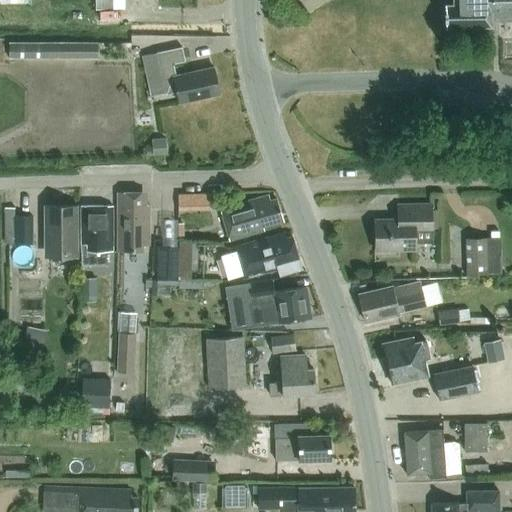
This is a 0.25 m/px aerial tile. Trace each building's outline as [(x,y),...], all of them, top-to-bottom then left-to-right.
[(511,0),(454,0),(455,4),(445,4),(446,26),(492,25),(491,20),(511,19),(511,0)] [(123,23),(123,6),(98,6),(98,23),(123,23)] [(65,59),(65,42),(9,42),(9,58),(65,59)] [(65,42),(65,59),(98,59),(98,42),(65,42)] [(173,64),(185,61),(182,47),(142,56),(150,94),(166,91),(167,94),(177,92),(179,103),(220,94),(214,67),(176,76),(173,64)] [(166,138),(152,139),(153,155),(167,155),(166,138)] [(180,190),(180,207),(211,207),(211,190),(180,190)] [(263,226),(283,221),(277,199),(270,201),(269,196),(221,209),(230,240),(264,230),(263,226)] [(118,197),(118,244),(124,244),(124,251),(142,251),(142,244),(149,244),(149,207),(141,207),(141,197),(118,197)] [(398,219),(375,220),(375,251),(416,250),(415,244),(434,244),(433,229),(438,228),(438,204),(398,205),(398,219)] [(45,207),(46,257),(79,257),(78,206),(45,207)] [(106,244),(113,244),(113,207),(82,207),(82,244),(88,244),(88,251),(106,251),(106,244)] [(15,245),(33,245),(33,218),(15,218),(15,245)] [(180,227),(180,238),(194,238),(194,228),(180,227)] [(280,275),(301,269),(292,237),(285,239),(284,233),(236,247),(245,278),(278,268),(280,275)] [(466,276),(500,275),(500,239),(465,240),(466,276)] [(159,247),(158,279),(178,279),(179,247),(159,247)] [(79,279),(79,301),(93,302),(94,279),(79,279)] [(273,280),(251,284),(253,296),(251,297),(252,304),(249,304),(253,325),(311,317),(306,286),(274,291),(273,280)] [(399,312),(426,306),(420,282),(393,289),(392,286),(359,294),(366,322),(399,314),(399,312)] [(439,326),(460,323),(460,321),(458,311),(458,308),(437,311),(439,326)] [(466,310),(458,311),(460,321),(467,320),(466,310)] [(21,331),(12,331),(12,343),(21,344),(21,331)] [(134,374),(135,335),(118,334),(116,373),(134,374)] [(273,354),(296,350),(294,334),(270,338),(273,354)] [(209,389),(245,387),(243,337),(207,339),(209,389)] [(423,359),(430,358),(426,340),(414,343),(413,338),(383,345),(391,383),(427,376),(423,359)] [(484,343),(489,364),(505,360),(499,339),(484,343)] [(283,395),(315,393),(314,369),(307,369),(306,355),(281,356),(282,370),(281,370),(283,395)] [(439,400),(478,391),(473,366),(433,374),(439,400)] [(112,382),(80,381),(80,405),(112,406),(112,382)] [(303,423),(274,424),(275,461),(330,459),(330,434),(303,435),(303,423)] [(465,451),(487,451),(487,423),(464,423),(465,451)] [(161,424),(156,437),(172,442),(176,429),(161,424)] [(429,479),(446,477),(443,429),(404,432),(407,475),(429,473),(429,479)] [(213,482),(213,460),(172,459),(172,481),(213,482)] [(466,476),(488,474),(487,464),(465,466),(466,476)] [(23,469),(22,477),(30,478),(31,469),(23,469)] [(193,485),(192,510),(206,510),(206,485),(193,485)] [(221,486),(221,508),(246,508),(246,498),(246,486),(221,486)] [(81,488),(81,489),(44,487),(43,511),(73,511),(73,506),(80,506),(79,511),(136,511),(137,498),(130,498),(130,490),(81,488)] [(354,511),(354,487),(259,488),(259,508),(299,507),(299,505),(306,505),(306,507),(315,507),(315,511),(354,511)] [(499,511),(499,493),(499,491),(467,491),(467,504),(460,504),(460,503),(432,503),(431,511),(476,511),(477,511),(499,511)]
